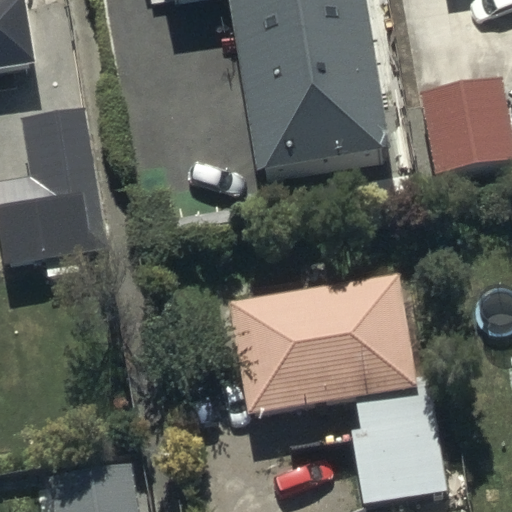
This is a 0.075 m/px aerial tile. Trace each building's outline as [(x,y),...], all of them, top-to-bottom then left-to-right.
[(0,0),(0,74),(36,69),(25,0),(0,0)] [(152,0),(156,20),(231,7),(262,187),(396,164),(367,0),(152,0)] [(511,162),(511,136),(500,77),(419,93),(438,177),(511,162)] [(105,251),(88,113),(22,121),(29,180),(0,183),(0,257),(1,264),(105,251)] [(230,306),(249,416),(354,398),(360,431),(351,432),(363,511),(444,511),(427,378),(412,380),(398,277),(230,306)] [(141,511),(135,467),(50,479),(54,511),(141,511)]
